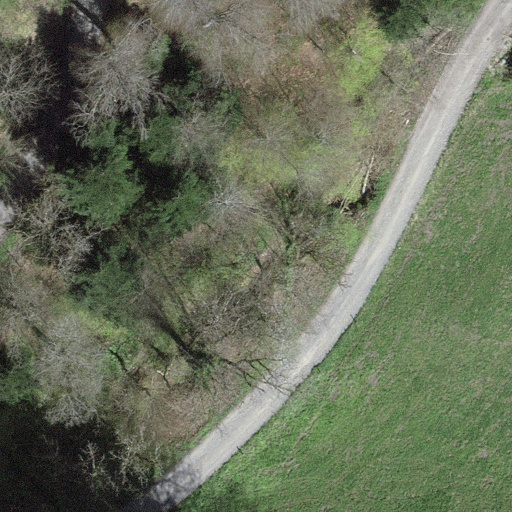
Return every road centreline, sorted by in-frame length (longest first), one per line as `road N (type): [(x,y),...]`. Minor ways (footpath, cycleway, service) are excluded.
road 1 (track): [(504,0),(353,282),(295,360),(145,511)]
road 2 (track): [(0,209),(61,104),(91,0)]
